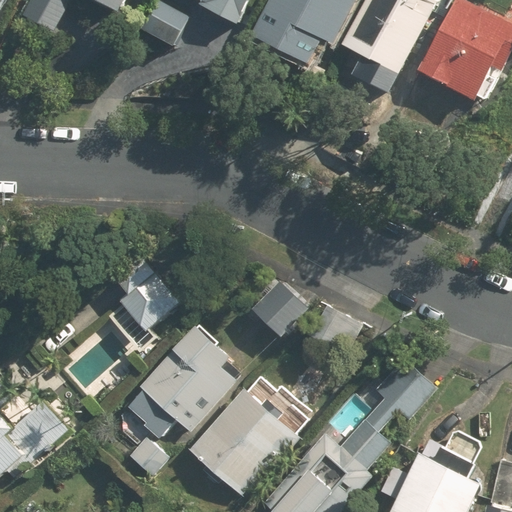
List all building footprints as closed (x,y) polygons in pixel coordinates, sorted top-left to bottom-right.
[(0,0),(0,36),(18,0),(0,0)] [(33,0),(27,13),(64,30),(78,0),(96,0),(129,15),(136,0),(33,0)] [(194,18),(162,0),(144,31),(176,49),(194,18)] [(204,0),(203,3),(244,22),(254,0),(204,0)] [(275,0),(260,36),(319,62),(328,42),(340,47),(360,0),(275,0)] [(361,62),(404,83),(424,44),(442,3),(435,0),(371,0),(350,46),(365,53),(361,62)] [(511,47),(511,22),(464,0),(461,0),(427,70),(487,99),(511,47)] [(136,284),(127,293),(154,324),(187,296),(145,248),(121,268),(136,284)] [(285,275),(259,302),(288,329),(314,302),(285,275)] [(332,303),(319,330),(353,347),(366,320),(332,303)] [(193,430),(254,373),(205,322),(129,394),(167,435),(183,419),(193,430)] [(341,511),(442,387),(405,358),(381,388),(391,396),(354,442),(335,427),(271,507),(277,511),(341,511)] [(29,410),(2,377),(0,378),(0,486),(76,425),(50,392),(29,410)] [(290,456),(306,440),(255,387),(195,445),(243,494),(286,452),(290,456)] [(176,458),(152,432),(132,450),(156,476),(176,458)] [(479,475),(428,450),(397,511),(472,511),(488,480),(479,475)] [(511,511),(511,461),(496,511),(511,511)]
